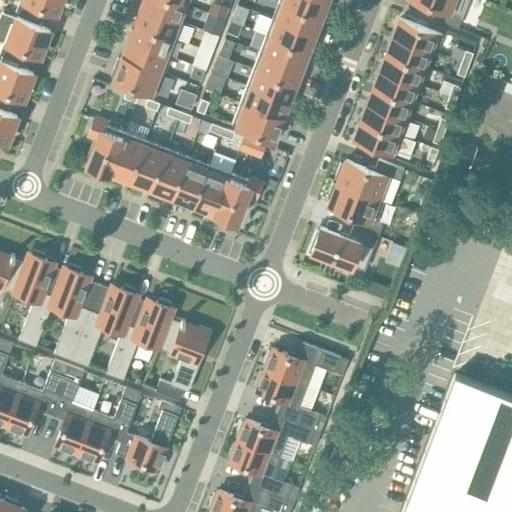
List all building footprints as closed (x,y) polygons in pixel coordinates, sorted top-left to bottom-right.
[(42,20),(42,19),(46,8),(46,7),(27,0),(19,0),(15,10),(42,20)] [(27,0),(46,7),(46,8),(56,11),(60,1),(63,2),(64,2),(64,0),(27,0)] [(183,21),(190,4),(179,0),(143,0),(141,5),(183,21)] [(314,33),(320,16),(278,0),(272,17),(314,33)] [(278,0),(320,16),(326,0),(278,0)] [(422,0),(436,5),(432,17),(457,27),(462,15),(448,10),(452,0),(422,0)] [(243,24),(246,17),(250,7),(238,2),(231,20),(243,24)] [(216,14),(224,17),(228,6),(220,3),(216,14)] [(177,38),(183,21),(141,5),(135,22),(177,38)] [(218,34),(225,17),(224,17),(216,14),(208,11),(202,28),(218,34)] [(50,28),(21,17),(17,16),(14,23),(11,22),(5,40),(4,39),(3,41),(30,51),(40,54),(44,44),(47,45),(52,32),(49,31),(50,28)] [(307,50),(314,33),(272,17),(266,34),(307,50)] [(435,50),(442,33),(400,17),(393,34),(435,50)] [(238,35),(242,25),(231,20),(227,31),(238,35)] [(170,55),(177,38),(135,22),(129,39),(170,55)] [(199,46),(212,51),(218,34),(205,29),(199,46)] [(301,66),(307,50),(266,34),(259,51),(301,66)] [(429,67),(435,50),(393,34),(387,51),(429,67)] [(230,52),(235,40),(225,36),(220,48),(230,52)] [(164,72),(170,55),(129,39),(122,55),(164,72)] [(0,53),(2,54),(21,61),(25,63),(30,51),(3,41),(0,49),(0,53)] [(205,68),(212,51),(199,46),(192,63),(205,68)] [(462,61),(469,63),(473,52),(466,49),(462,61)] [(294,83),(301,66),(259,51),(253,68),(294,83)] [(422,84),(429,67),(387,51),(380,68),(422,84)] [(19,66),(21,61),(2,54),(0,59),(0,88),(13,94),(23,97),(27,87),(31,88),(36,75),(32,74),(33,71),(19,66)] [(218,54),(211,70),(227,76),(233,60),(218,54)] [(156,93),(164,72),(122,55),(121,58),(118,56),(113,68),(117,69),(114,77),(156,93)] [(464,75),(469,63),(462,61),(457,73),(464,75)] [(201,79),(205,68),(194,64),(190,75),(201,79)] [(288,100),(294,83),(253,68),(246,84),(288,100)] [(416,101),(422,84),(380,68),(374,85),(416,101)] [(220,92),(227,76),(211,70),(205,86),(220,92)] [(449,95),(456,97),(461,85),(454,83),(449,95)] [(282,117),(288,100),(246,84),(240,101),(282,117)] [(409,118),(416,101),(374,85),(367,102),(409,118)] [(0,102),(9,106),(13,94),(0,88),(0,102)] [(135,101),(138,94),(126,89),(123,96),(135,101)] [(191,107),(195,95),(187,92),(183,104),(191,107)] [(452,109),(456,97),(449,95),(445,106),(452,109)] [(156,109),(159,102),(147,97),(144,104),(156,109)] [(204,112),(208,100),(201,97),(196,109),(204,112)] [(281,119),(282,117),(240,101),(232,123),(273,139),(276,131),(280,133),(284,121),(281,119)] [(403,135),(409,118),(367,102),(361,119),(403,135)] [(177,117),(180,110),(169,105),(166,113),(177,117)] [(17,114),(0,107),(0,137),(7,140),(11,130),(14,131),(20,118),(16,117),(17,114)] [(180,110),(177,117),(189,122),(192,115),(180,110)] [(459,112),(454,127),(466,131),(471,116),(459,112)] [(106,170),(122,130),(105,123),(106,121),(94,116),(88,132),(98,136),(87,163),(92,164),(91,168),(102,173),(104,169),(106,170)] [(437,129),(444,131),(448,119),(441,117),(437,129)] [(396,152),(403,135),(361,119),(354,136),(396,152)] [(220,134),(223,126),(211,122),(208,129),(220,134)] [(223,126),(220,134),(232,138),(235,131),(223,126)] [(440,143),(444,131),(437,129),(433,140),(440,143)] [(127,178),(143,138),(122,130),(106,170),(111,172),(109,175),(121,180),(122,176),(127,178)] [(265,142),(244,134),(239,147),(260,155),(265,142)] [(148,186),(164,146),(143,138),(127,178),(132,180),(130,183),(142,188),(144,184),(148,186)] [(469,166),(477,146),(458,139),(450,159),(469,166)] [(170,194),(185,154),(164,146),(148,186),(153,188),(152,192),(163,196),(165,193),(170,194)] [(434,160),(438,148),(431,146),(427,157),(434,160)] [(191,203),(206,163),(185,154),(170,194),(174,196),(173,200),(185,204),(186,201),(191,203)] [(337,180),(377,196),(386,174),(399,179),(403,167),(378,157),(374,169),(346,158),(344,164),(340,162),(335,176),(338,177),(337,180)] [(217,213),(232,173),(206,163),(191,203),(196,204),(194,208),(206,213),(207,209),(217,213)] [(232,173),(217,213),(219,213),(218,217),(229,222),(231,218),(236,220),(246,193),(255,197),(261,181),(250,176),(249,179),(232,173)] [(384,198),(377,196),(337,180),(336,184),(332,182),(327,196),(331,197),(329,203),(356,213),(352,225),(378,234),(382,223),(376,220),(384,198)] [(364,269),(378,234),(352,225),(348,236),(320,225),(316,236),(312,235),(306,250),(326,258),(328,255),(364,269)] [(64,269),(63,269),(52,265),(54,260),(44,256),(45,253),(33,248),(32,252),(29,251),(25,261),(13,292),(33,299),(19,340),(37,346),(51,306),(50,306),(64,269)] [(0,287),(13,292),(25,261),(14,257),(15,254),(11,252),(10,255),(0,251),(0,287)] [(70,358),(99,283),(88,278),(89,274),(79,270),(81,266),(69,262),(67,265),(65,264),(63,269),(64,269),(50,306),(51,306),(69,312),(54,353),(70,358)] [(389,298),(393,287),(368,278),(363,289),(389,298)] [(135,296),(136,297),(137,292),(135,291),(136,287),(124,283),(123,287),(113,283),(111,287),(99,283),(70,358),(89,365),(103,325),(121,331),(121,332),(135,296)] [(147,301),(136,297),(135,296),(121,332),(121,331),(106,372),(124,378),(139,338),(158,345),(169,316),(173,305),(170,305),(172,301),(160,296),(158,300),(148,296),(147,301)] [(169,316),(158,345),(183,354),(173,381),(161,377),(156,389),(180,398),(184,387),(190,389),(201,358),(198,357),(205,339),(208,340),(212,328),(200,324),(199,327),(184,321),(185,318),(182,317),(181,320),(169,316)] [(5,422),(21,381),(1,373),(13,341),(0,336),(0,424),(1,425),(2,421),(5,422)] [(265,368),(307,384),(315,363),(342,373),(348,358),(303,340),(297,356),(273,346),(272,351),(268,349),(263,363),(266,364),(265,368)] [(50,412),(69,363),(54,357),(42,389),(21,381),(5,422),(8,423),(7,427),(21,432),(22,429),(27,430),(36,407),(50,412)] [(76,450),(92,408),(72,400),(84,369),(69,363),(50,412),(64,418),(55,441),(59,443),(58,447),(72,452),(73,448),(76,450)] [(276,412),(320,430),(326,415),(299,404),(307,384),(265,368),(264,371),(260,369),(255,383),(259,385),(257,389),(281,398),(276,412)] [(511,511),(511,394),(455,372),(401,511),(511,511)] [(122,440),(126,430),(141,391),(125,385),(113,416),(92,408),(76,450),(79,451),(78,454),(92,460),(93,456),(97,458),(107,434),(120,439),(122,440)] [(122,440),(120,439),(115,451),(157,467),(159,463),(162,465),(168,451),(164,449),(181,406),(161,398),(158,407),(162,408),(150,439),(126,430),(122,440)] [(238,439),(280,455),(288,434),(315,444),(320,430),(276,412),(270,427),(246,417),(245,422),(241,420),(235,434),(239,435),(238,439)] [(248,483),(293,500),(299,486),(272,476),(280,455),(238,439),(237,442),(233,440),(228,454),(232,456),(230,460),(254,469),(248,483)] [(211,509),(217,511),(257,511),(260,505),(279,511),(288,511),(293,500),(248,483),(243,497),(219,488),(217,492),(214,491),(208,505),(212,506),(211,509)] [(21,511),(24,506),(16,503),(17,500),(5,495),(4,499),(1,498),(0,501),(0,511),(21,511)]
